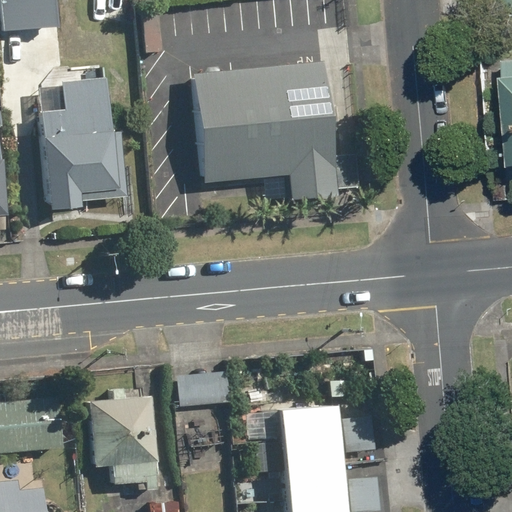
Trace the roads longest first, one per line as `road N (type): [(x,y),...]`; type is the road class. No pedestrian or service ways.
road 1 (secondary): [(0,311),(434,273)]
road 2 (residential): [(409,0),(434,273)]
road 3 (residential): [(434,273),(454,511)]
